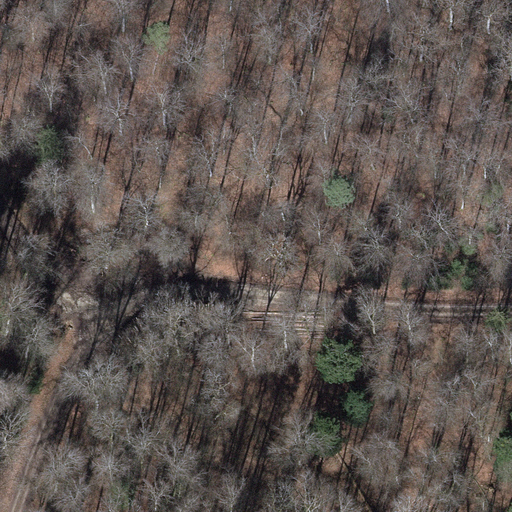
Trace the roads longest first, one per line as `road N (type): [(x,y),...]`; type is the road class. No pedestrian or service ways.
road 1 (track): [(511,305),(407,303),(229,281),(172,291),(113,327),(55,393),(18,511)]
road 2 (track): [(139,311),(130,367),(147,408),(195,445),(336,511)]
road 3 (track): [(113,327),(54,287),(0,208)]
